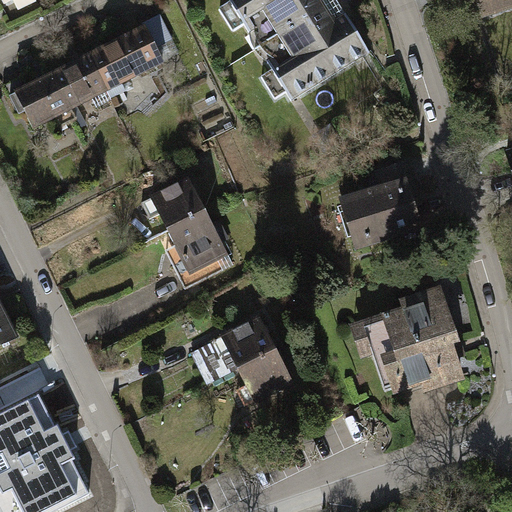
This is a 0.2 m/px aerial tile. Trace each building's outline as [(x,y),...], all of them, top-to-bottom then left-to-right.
[(284,96),(289,104),(370,55),(345,15),(335,20),(322,0),(225,0),(228,4),(218,10),(231,32),(242,25),(248,36),(254,32),(255,40),(259,48),(264,54),(270,60),(265,63),(271,72),(259,79),(273,103),(284,96)] [(511,0),(470,0),(475,20),(511,11),(511,0)] [(150,33),(106,54),(124,90),(167,69),(150,33)] [(106,54),(64,75),(82,110),(124,90),(106,54)] [(64,75),(18,99),(37,134),(82,110),(64,75)] [(188,181),(144,203),(167,249),(210,229),(188,181)] [(407,185),(346,205),(363,257),(424,238),(407,185)] [(232,274),(210,229),(167,249),(189,295),(232,274)] [(468,348),(444,289),(401,303),(407,316),(353,333),(362,365),(377,360),(393,404),(471,383),(460,350),(468,348)] [(0,355),(28,342),(6,300),(0,303),(0,355)] [(279,357),(258,316),(220,336),(241,376),(279,357)] [(300,398),(279,357),(241,376),(262,417),(300,398)] [(0,475),(67,443),(42,393),(0,413),(0,475)] [(55,511),(92,494),(67,443),(0,475),(0,485),(4,494),(13,489),(24,511),(55,511)]
